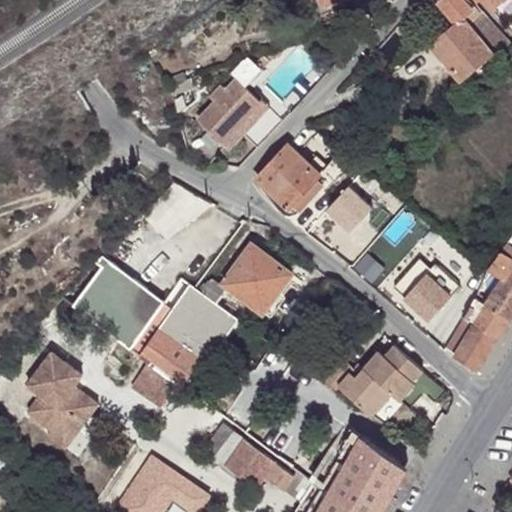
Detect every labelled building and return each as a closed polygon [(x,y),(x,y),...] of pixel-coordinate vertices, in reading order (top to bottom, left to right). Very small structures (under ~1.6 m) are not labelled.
[(319,0),(318,1),(321,8),(338,0),(319,0)] [(431,0),(420,0),(415,6),(423,14),(434,2),(431,0)] [(468,24),(481,12),(469,0),(440,0),(439,2),(456,22),(432,44),(461,78),(463,77),(492,51),(468,24)] [(481,0),(491,10),(502,0),(481,0)] [(408,13),(415,22),(423,14),(415,6),(408,13)] [(468,24),(492,51),(506,38),(481,12),(468,24)] [(399,23),(407,31),(415,22),(408,13),(399,23)] [(263,54),(256,62),(261,67),(271,56),(272,58),(275,55),(276,56),(279,53),(275,49),(272,52),(271,51),(268,54),(267,52),(264,55),(263,54)] [(499,61),(492,51),(463,77),(471,85),(499,61)] [(234,74),(237,78),(244,84),(261,67),(256,62),(251,57),(234,74)] [(244,84),(237,78),(199,119),(226,145),(240,130),(259,148),(283,121),(244,84)] [(298,134),(258,177),(289,206),(308,184),(311,187),(322,176),(298,154),(301,153),(308,159),(316,150),(312,147),(319,139),(309,129),(302,138),(298,134)] [(352,164),(338,153),(328,165),(341,176),(352,164)] [(212,203),(174,181),(144,212),(168,237),(212,203)] [(308,184),(289,206),(297,212),(316,191),(311,187),(308,184)] [(511,236),(488,268),(477,296),(511,317),(511,315),(511,236)] [(291,273),(252,244),(223,283),(263,312),(291,273)] [(87,284),(71,305),(107,331),(131,348),(163,304),(165,301),(108,258),(87,284)] [(462,303),(417,263),(397,285),(407,294),(405,296),(431,319),(443,305),(453,313),(462,303)] [(212,277),(202,292),(217,303),(227,289),(212,277)] [(87,284),(80,278),(61,297),(71,305),(87,284)] [(173,379),(180,384),(231,313),(217,303),(202,292),(195,287),(190,283),(171,309),(163,304),(131,348),(134,350),(144,358),(173,379)] [(477,296),(448,346),(457,352),(456,353),(477,367),(511,317),(477,296)] [(323,380),(336,390),(340,385),(374,414),(393,392),(401,399),(416,382),(413,380),(423,369),(396,345),(386,356),(380,350),(356,378),(351,373),(354,369),(342,359),(323,380)] [(86,391),(56,368),(31,400),(44,410),(27,433),(69,464),(102,421),(78,402),(86,391)] [(375,511),(404,462),(352,427),(323,472),(302,456),(307,448),(293,438),(289,443),(257,420),(248,433),(271,450),(299,470),(315,482),(302,502),(295,511),(375,511)] [(267,477),(302,502),(315,482),(299,470),(295,476),(222,423),(209,440),(203,449),(235,471),(258,489),(267,477)]
